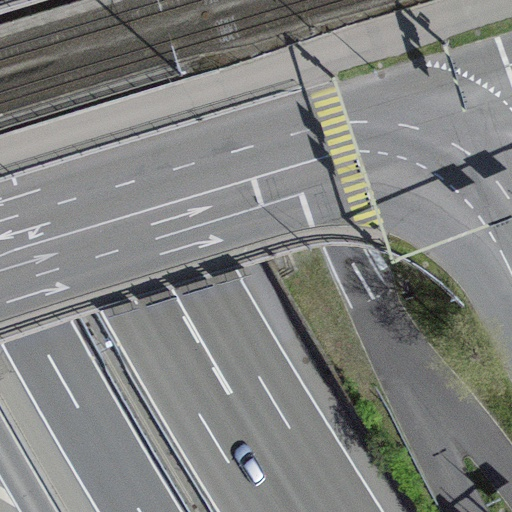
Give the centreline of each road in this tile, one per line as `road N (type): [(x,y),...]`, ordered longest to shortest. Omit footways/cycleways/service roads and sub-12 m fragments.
road 1 (motorway): [(279,511),(170,329),(4,0)]
road 2 (motorway): [(269,0),(369,292),(511,478)]
road 3 (tertiary): [(469,123),(0,259)]
road 4 (motorway): [(0,258),(140,511)]
road 5 (unclassified): [(469,123),(511,243)]
